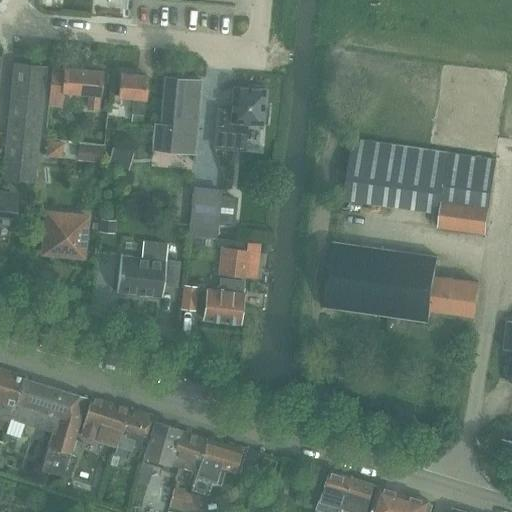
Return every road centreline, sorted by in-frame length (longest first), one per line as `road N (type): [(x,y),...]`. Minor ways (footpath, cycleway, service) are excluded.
road 1 (tertiary): [(0,356),(509,511)]
road 2 (residential): [(262,51),(14,24)]
